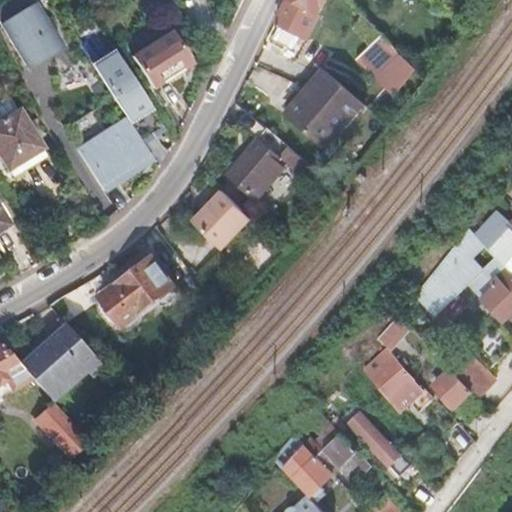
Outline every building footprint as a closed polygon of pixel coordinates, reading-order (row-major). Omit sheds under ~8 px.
[(0,15),(32,69),(68,48),(38,0),(12,0),(0,7),(0,15)] [(288,0),(269,38),(266,44),(285,53),(282,57),(294,64),(296,58),(325,0),(288,0)] [(365,16),(356,24),(374,44),(383,35),(365,16)] [(172,32),(133,55),(152,87),(191,64),(172,32)] [(399,50),(383,35),(374,44),(359,59),(374,74),(399,50)] [(323,71),(300,98),(304,101),(327,74),(323,71)] [(300,98),(286,115),(319,143),(331,129),(335,132),(360,102),(327,74),(304,101),(300,98)] [(137,88),(117,100),(123,110),(154,163),(174,150),(137,88)] [(366,107),(360,102),(335,132),(331,129),(319,143),(328,151),(366,107)] [(23,106),(0,120),(0,154),(10,171),(12,170),(46,149),(48,148),(42,137),(32,121),(23,106)] [(154,163),(123,110),(71,141),(104,195),(117,187),(124,199),(154,163)] [(41,115),(32,121),(42,137),(51,132),(41,115)] [(301,176),(310,166),(269,131),(230,177),(259,201),(288,166),(301,176)] [(50,156),(46,149),(12,170),(16,177),(50,156)] [(242,216),(222,194),(191,222),(211,245),(242,216)] [(492,203),(504,215),(511,206),(499,195),(492,203)] [(497,258),(504,265),(511,256),(511,222),(509,219),(483,244),(497,258)] [(505,322),(511,315),(511,273),(507,268),(504,265),(497,258),(483,244),(469,230),(458,243),(436,271),(415,297),(435,317),(469,284),(505,322)] [(155,257),(103,296),(124,323),(176,284),(155,257)] [(379,341),(386,348),(409,326),(399,316),(379,341)] [(22,366),(52,400),(87,369),(75,357),(86,347),(64,323),(20,364),(22,366)] [(386,348),(379,341),(373,347),(383,358),(365,375),(404,414),(414,404),(423,414),(438,399),(427,387),(425,389),(413,375),(402,364),(398,360),(386,348)] [(0,347),(0,378),(22,366),(20,364),(8,351),(3,354),(0,347)] [(103,365),(86,347),(75,357),(87,369),(92,375),(103,365)] [(402,356),(398,360),(402,364),(406,360),(402,356)] [(476,357),(457,376),(464,383),(472,391),(478,397),(497,379),(484,365),(476,357)] [(458,404),(472,391),(464,383),(457,376),(449,367),(445,371),(435,381),(458,404)] [(47,431),(71,457),(89,440),(65,414),(54,402),(36,419),(47,431)] [(309,442),(297,430),(294,433),(296,435),(316,455),(341,432),(317,407),(300,426),(303,430),(314,420),(325,432),(315,441),(312,438),(309,442)] [(347,421),(363,437),(390,465),(401,454),(374,426),(358,410),(347,421)] [(316,455),(333,473),(351,456),(366,472),(373,465),(358,450),(341,432),(316,455)] [(430,455),(439,447),(426,433),(407,452),(428,474),(439,464),(430,455)] [(275,461),(293,479),(310,496),(313,500),(323,490),(320,486),(333,473),(316,455),(296,435),(275,461)] [(401,454),(390,465),(400,475),(411,464),(401,454)] [(382,490),(370,502),(379,511),(395,511),(399,509),(382,490)] [(324,511),(313,500),(310,496),(298,507),(297,506),(295,506),(293,506),(291,506),(289,507),(287,508),(286,510),(285,511),(324,511)]
